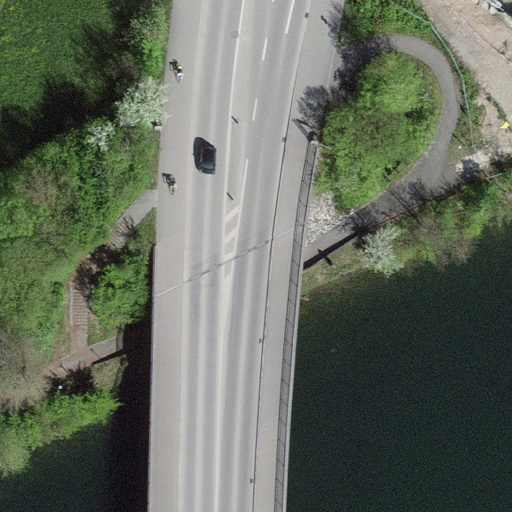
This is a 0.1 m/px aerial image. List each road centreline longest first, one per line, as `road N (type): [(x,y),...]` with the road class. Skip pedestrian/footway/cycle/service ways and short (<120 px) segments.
road 1 (secondary): [(250,0),(221,309)]
road 2 (secondary): [(216,511),(221,309)]
